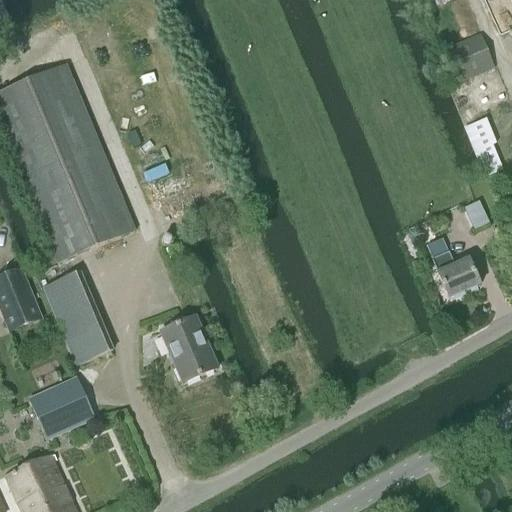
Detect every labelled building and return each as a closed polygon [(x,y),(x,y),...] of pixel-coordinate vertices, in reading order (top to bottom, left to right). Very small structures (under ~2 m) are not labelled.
[(457,84),(493,69),(480,37),(444,51),(457,84)] [(0,128),(57,265),(135,233),(66,67),(0,94),(0,128)] [(477,204),(464,211),(474,233),(489,226),(478,204),(477,204)] [(447,302),(478,288),(467,263),(454,269),(448,255),(431,262),(437,276),(436,276),(447,302)] [(42,322),(22,273),(0,281),(0,310),(10,335),(42,322)] [(183,386),(217,371),(195,320),(161,335),(183,386)] [(76,381),(29,402),(47,443),(95,421),(76,381)] [(74,511),(53,464),(57,462),(54,457),(6,478),(21,511),(74,511)]
